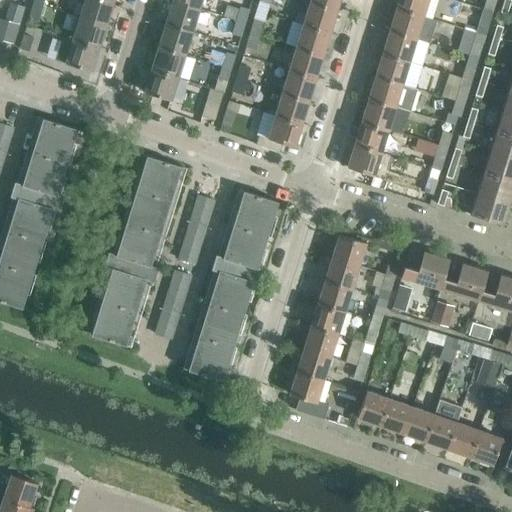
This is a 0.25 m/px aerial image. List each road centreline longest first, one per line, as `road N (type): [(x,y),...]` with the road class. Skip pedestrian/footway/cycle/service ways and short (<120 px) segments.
road 1 (residential): [(511,506),(254,410),(311,192)]
road 2 (residential): [(202,150),(144,340),(176,350),(234,162)]
road 3 (residential): [(511,253),(311,192)]
road 4 (residential): [(311,192),(369,0)]
road 5 (residential): [(143,0),(107,116)]
